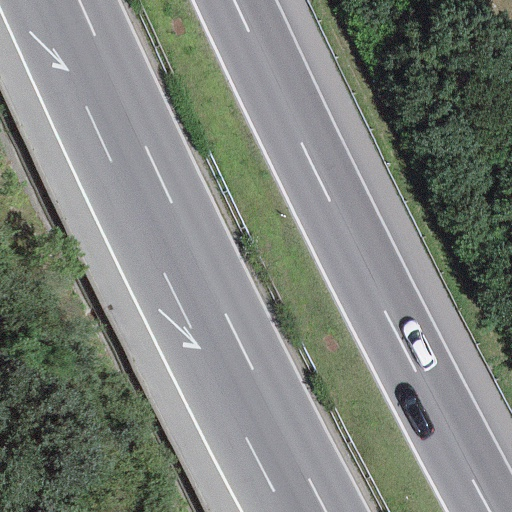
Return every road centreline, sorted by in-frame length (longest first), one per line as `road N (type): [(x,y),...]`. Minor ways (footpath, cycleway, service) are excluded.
road 1 (motorway): [(486,511),(405,364),(233,0)]
road 2 (motorway): [(56,0),(301,511)]
